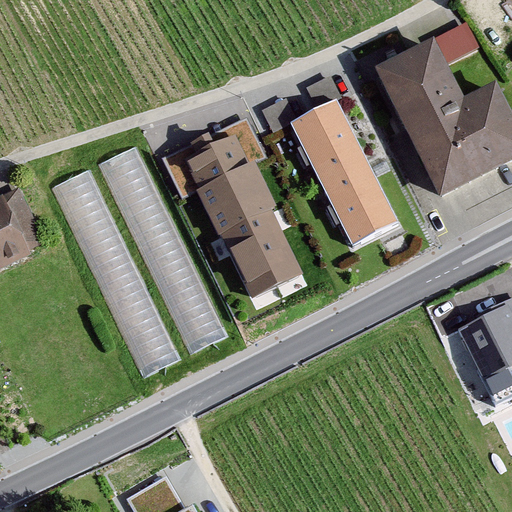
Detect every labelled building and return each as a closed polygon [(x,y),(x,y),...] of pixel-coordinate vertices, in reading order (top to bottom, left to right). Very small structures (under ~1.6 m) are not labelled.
[(467,24),(431,44),(442,64),(478,45),(467,24)] [(425,42),(364,72),(430,208),(511,168),(511,137),(488,89),(456,105),(445,83),(425,42)] [(275,133),(306,119),(296,96),(265,109),(275,133)] [(336,107),(292,130),(354,250),(398,227),(336,107)] [(248,122),(165,161),(182,198),(198,190),(253,304),(303,281),(249,167),(266,159),(248,122)] [(140,145),(103,162),(190,350),(226,333),(140,145)] [(84,165),(48,182),(140,375),(176,358),(84,165)] [(9,192),(0,196),(0,271),(39,253),(9,192)] [(503,313),(458,336),(496,410),(511,401),(511,373),(511,372),(511,371),(511,302),(500,308),(503,313)] [(191,511),(184,511),(167,480),(128,503),(133,511),(194,511),(191,511)]
